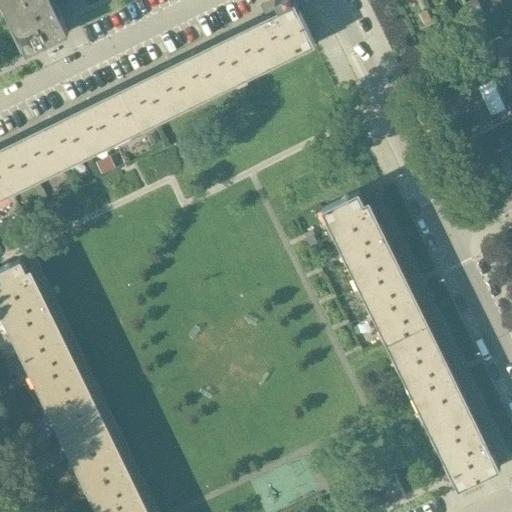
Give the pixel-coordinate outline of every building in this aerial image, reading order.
[(269,18),(123,89),(0,149),(0,194),(315,41),(294,0),(271,0),(263,4),(269,18)] [(0,0),(27,52),(68,31),(60,15),(52,0),(0,0)] [(426,10),(419,13),(424,24),(431,20),(426,10)] [(483,80),(479,71),(471,75),(475,84),(483,80)] [(476,86),(464,92),(470,103),(482,98),(476,86)] [(460,95),(447,101),(457,121),(470,115),(465,104),(464,104),(460,95)] [(511,116),(495,125),(509,155),(511,153),(511,116)] [(495,125),(471,136),(486,166),(509,155),(495,125)] [(478,433),(424,321),(359,188),(322,206),(459,486),(500,466),(483,431),(478,433)] [(146,511),(99,415),(21,256),(0,266),(0,305),(100,511),(146,511)] [(379,481),(389,502),(405,494),(395,473),(379,481)]
